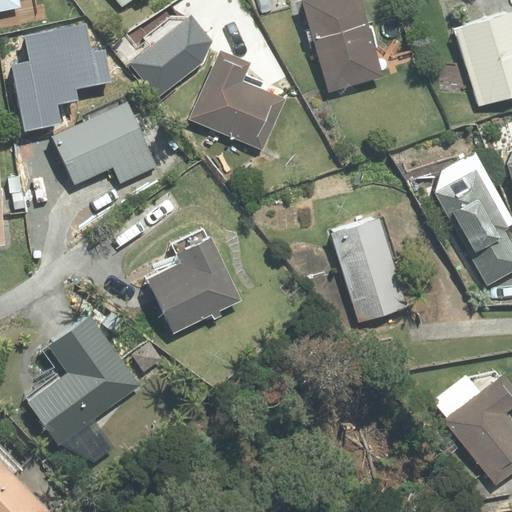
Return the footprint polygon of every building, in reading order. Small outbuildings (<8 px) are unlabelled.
[(22,0),(0,0),(0,11),(24,7),(22,0)] [(136,0),(117,0),(125,9),(136,0)] [(365,0),(303,0),(330,90),(387,73),(365,0)] [(511,8),(456,24),(479,104),(511,94),(511,8)] [(255,58),(224,44),(191,116),(265,150),(289,97),(246,78),(255,58)] [(161,162),(130,96),(54,133),(77,181),(114,162),(123,180),(161,162)] [(480,164),(436,188),(488,283),(511,269),(511,236),(506,225),(511,222),(480,164)] [(383,214),(333,228),(360,320),(410,305),(383,214)] [(184,257),(150,274),(175,326),(242,294),(211,230),(178,246),(184,257)] [(144,384),(93,307),(46,338),(67,371),(32,394),(62,439),(144,384)] [(153,340),(135,350),(148,372),(166,362),(153,340)] [(450,411),(444,415),(497,481),(511,468),(511,413),(508,409),(511,406),(511,376),(503,365),(479,385),(467,371),(437,395),(450,411)] [(50,511),(53,509),(18,471),(27,463),(0,433),(0,511),(50,511)]
